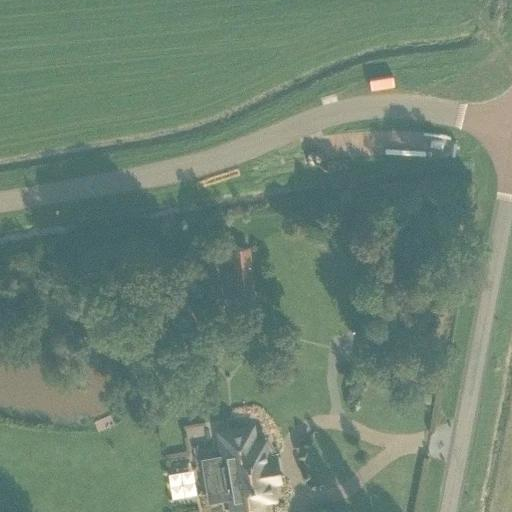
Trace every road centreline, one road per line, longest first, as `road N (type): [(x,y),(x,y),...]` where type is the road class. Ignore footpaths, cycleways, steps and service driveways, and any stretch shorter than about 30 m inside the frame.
road 1 (tertiary): [(0,202),(196,165),(355,109),(431,109),(511,128)]
road 2 (tertiary): [(453,511),(511,169)]
